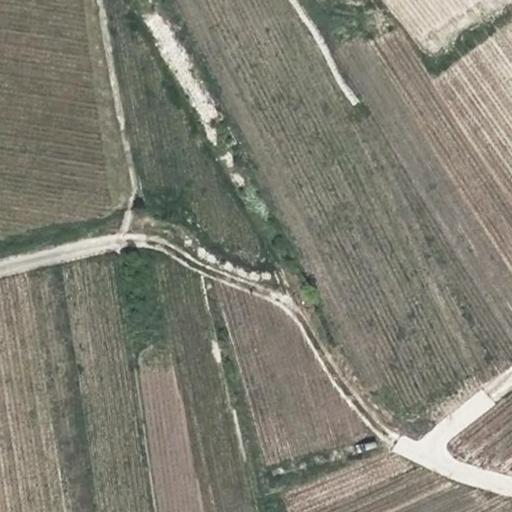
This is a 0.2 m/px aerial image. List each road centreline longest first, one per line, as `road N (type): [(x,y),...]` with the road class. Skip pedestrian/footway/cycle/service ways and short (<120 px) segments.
road 1 (track): [(414,450),(367,420),(279,300),(149,240),(106,239),(0,268)]
road 2 (track): [(511,370),(414,450)]
